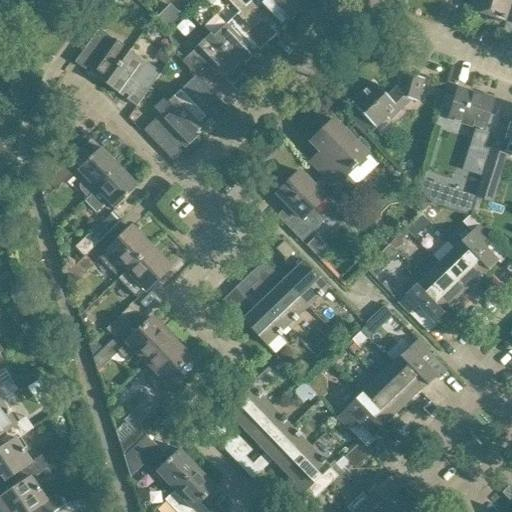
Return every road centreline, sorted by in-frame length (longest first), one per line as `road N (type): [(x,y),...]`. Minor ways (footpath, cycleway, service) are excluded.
road 1 (unclassified): [(258,511),(182,412),(225,365),(224,341),(188,305),(189,285),(241,234),(190,181)]
road 2 (unclassified): [(190,181),(339,35)]
road 3 (unclassified): [(339,35),(359,21),(377,23),(511,71)]
road 4 (unclassified): [(448,509),(411,468),(486,392)]
road 5 (unclassified): [(190,181),(170,172),(75,74)]
